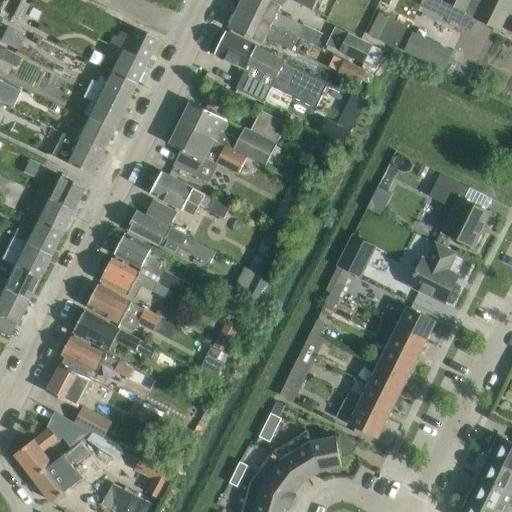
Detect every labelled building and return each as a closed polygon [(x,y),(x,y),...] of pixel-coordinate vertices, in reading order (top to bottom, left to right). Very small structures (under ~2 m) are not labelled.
[(20,0),(12,16),(21,20),(29,5),(20,0)] [(272,0),(241,0),(238,8),(298,37),(303,25),(277,12),(281,4),(272,0)] [(294,0),(313,9),(317,0),(294,0)] [(433,0),(430,8),(459,22),(469,0),(433,0)] [(476,19),(500,30),(508,13),(511,2),(511,0),(469,0),(459,22),(471,28),(476,19)] [(265,36),(276,41),(292,49),(298,37),(238,8),(228,28),(261,44),(265,36)] [(407,26),(377,12),(367,34),(396,49),(407,26)] [(113,36),(109,44),(145,61),(156,38),(133,26),(128,35),(120,31),(117,37),(113,36)] [(0,38),(0,41),(16,50),(15,52),(27,58),(30,51),(18,45),(23,36),(6,27),(0,38)] [(334,27),(326,45),(330,47),(346,55),(344,59),(372,73),(383,51),(372,46),(347,33),(339,29),(334,27)] [(270,86),(314,107),(327,82),(225,31),(214,53),(245,69),(235,89),(262,102),(270,86)] [(116,61),(110,72),(134,83),(145,61),(109,44),(105,52),(109,53),(107,57),(116,61)] [(3,50),(0,48),(0,59),(14,67),(19,57),(4,49),(3,50)] [(334,56),(329,67),(338,71),(337,73),(359,84),(361,80),(367,83),(370,85),(374,76),(371,75),(372,73),(344,59),(343,61),(334,56)] [(424,66),(411,76),(419,86),(431,76),(424,66)] [(90,79),(85,89),(122,107),(134,83),(110,72),(106,80),(99,76),(96,82),(90,79)] [(83,115),(87,117),(111,129),(122,107),(85,89),(81,97),(90,101),(83,115)] [(190,102),(180,123),(214,140),(219,142),(224,145),(225,145),(231,148),(236,139),(223,133),(229,121),(190,102)] [(260,110),(250,130),(244,127),(233,148),(266,165),(287,124),(260,110)] [(68,126),(65,134),(100,152),(111,129),(87,117),(80,132),(68,126)] [(180,123),(169,144),(181,150),(173,165),(196,176),(214,140),(180,123)] [(21,142),(19,148),(41,159),(49,143),(27,132),(29,128),(23,125),(16,139),(21,142)] [(50,155),(71,165),(89,174),(100,152),(65,134),(61,132),(50,155)] [(222,151),(216,162),(239,172),(247,156),(231,148),(225,145),(222,151)] [(39,165),(28,160),(23,173),(33,177),(39,165)] [(229,207),(161,172),(150,193),(194,216),(199,206),(223,218),(229,207)] [(442,232),(472,247),(490,212),(464,199),(469,188),(440,173),(429,196),(454,209),(442,232)] [(35,192),(71,210),(83,186),(59,175),(52,190),(39,184),(35,192)] [(36,221),(60,233),(71,210),(35,192),(31,200),(37,203),(34,209),(40,212),(36,221)] [(146,212),(170,225),(177,213),(153,200),(146,212)] [(165,240),(180,248),(184,250),(190,239),(186,237),(155,220),(137,210),(127,229),(145,238),(161,247),(165,240)] [(0,232),(0,238),(6,242),(16,222),(8,217),(0,232)] [(13,237),(49,256),(60,233),(36,221),(29,235),(17,229),(13,237)] [(131,263),(129,267),(186,297),(192,286),(158,268),(160,266),(146,258),(152,247),(143,242),(125,233),(114,254),(131,263)] [(352,234),(337,265),(361,277),(376,246),(352,234)] [(14,266),(38,278),(49,256),(13,237),(2,260),(14,266)] [(456,253),(435,242),(426,259),(423,258),(409,285),(444,303),(458,275),(448,270),(456,253)] [(257,252),(249,267),(267,276),(274,261),(257,252)] [(100,280),(128,295),(134,298),(141,286),(152,292),(157,283),(186,298),(186,297),(129,267),(112,258),(100,280)] [(0,276),(0,286),(27,300),(38,278),(14,266),(7,280),(0,276)] [(336,281),(331,293),(338,297),(344,285),(336,281)] [(98,284),(86,306),(134,331),(138,323),(153,331),(160,318),(98,284)] [(224,285),(219,295),(230,302),(236,291),(224,285)] [(0,315),(15,323),(27,300),(0,286),(0,315)] [(331,293),(325,304),(333,308),(338,297),(331,293)] [(407,306),(397,326),(426,341),(436,321),(407,306)] [(115,338),(151,357),(157,347),(102,319),(85,310),(73,332),(91,341),(109,350),(115,338)] [(317,320),(311,332),(319,336),(325,324),(317,320)] [(397,326),(388,345),(416,360),(426,341),(397,326)] [(301,351),(314,358),(324,339),(319,336),(311,332),(301,351)] [(71,336),(61,354),(79,363),(97,373),(101,364),(129,378),(149,388),(154,379),(134,369),(88,346),(71,336)] [(218,336),(212,347),(221,352),(221,351),(225,353),(230,343),(218,336)] [(388,345),(378,365),(407,379),(416,360),(388,345)] [(221,352),(212,347),(210,346),(198,369),(219,380),(227,364),(217,359),(221,352)] [(292,370),(305,377),(314,358),(301,351),(292,370)] [(47,391),(65,400),(77,406),(90,381),(81,377),(82,375),(61,364),(47,391)] [(378,365),(368,384),(397,399),(407,379),(378,365)] [(286,381),(299,388),(305,377),(292,370),(286,381)] [(368,384),(359,404),(387,418),(397,399),(368,384)] [(346,398),(337,418),(349,423),(377,438),(387,418),(359,404),(346,398)] [(276,402),(271,413),(279,417),(285,406),(276,402)] [(136,415),(155,426),(167,432),(173,422),(141,405),(136,415)] [(81,407),(73,422),(103,438),(111,423),(81,407)] [(282,418),(279,417),(271,413),(267,421),(278,426),(282,418)] [(278,426),(267,421),(263,428),(274,434),(278,426)] [(15,454),(33,477),(52,463),(43,451),(59,440),(49,428),(15,454)] [(263,428),(259,436),(270,442),(274,434),(263,428)] [(250,483),(241,511),(285,511),(287,507),(289,508),(296,493),(294,493),(303,482),(321,470),(310,441),(306,430),(273,450),(253,477),(251,480),(250,483)] [(310,441),(321,470),(342,466),(340,456),(353,453),(359,442),(340,433),(338,437),(337,438),(336,436),(310,441)] [(487,455),(486,456),(511,468),(511,441),(497,435),(491,446),(490,446),(485,454),(487,455)] [(52,463),(33,477),(51,502),(70,487),(70,486),(81,477),(73,466),(90,452),(81,440),(52,463)] [(171,466),(177,470),(184,456),(178,452),(179,451),(160,441),(151,459),(169,468),(171,466)] [(151,479),(145,492),(160,499),(173,472),(141,456),(134,470),(151,479)] [(482,466),(476,477),(511,495),(511,494),(511,468),(486,456),(486,457),(484,456),(480,465),(482,466)] [(248,465),(240,461),(234,472),(242,476),(248,465)] [(234,472),(229,482),(237,486),(240,481),(242,476),(234,472)] [(466,497),(466,498),(494,511),(503,511),(511,495),(476,477),(471,488),(469,488),(465,496),(466,497)] [(127,493),(137,498),(144,485),(133,480),(127,493)] [(494,511),(466,498),(465,499),(464,498),(460,507),(461,508),(458,511),(494,511)]
